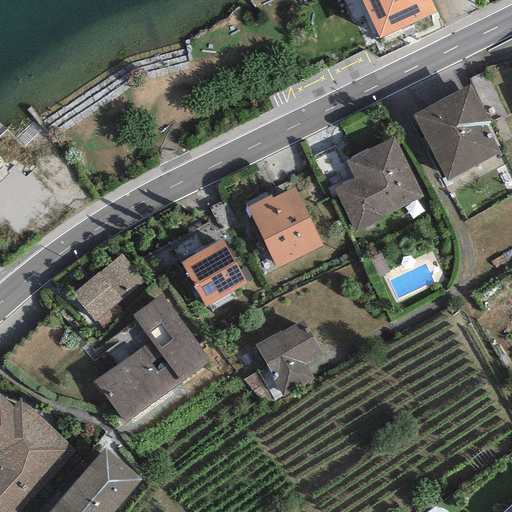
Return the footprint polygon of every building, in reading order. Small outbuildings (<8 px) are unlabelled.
[(436,12),(430,0),(360,0),(379,39),(436,12)] [(466,87),(413,114),(447,181),(500,154),(484,122),(488,120),(470,85),(466,87)] [(334,190),(355,234),(384,220),(383,216),(422,197),(394,138),(354,157),(345,161),(354,180),(334,190)] [(56,191),(36,168),(24,178),(14,166),(7,172),(2,167),(0,169),(0,230),(10,242),(46,210),(41,204),(56,191)] [(322,246),(294,188),(272,199),(270,195),(246,207),(248,210),(275,268),(322,246)] [(205,307),(246,283),(220,240),(180,263),(205,307)] [(95,322),(144,282),(122,254),(72,293),(95,322)] [(209,360),(161,293),(132,314),(151,341),(93,382),(122,422),(209,360)] [(280,330),(254,345),(274,379),(272,380),(282,398),(313,379),(305,364),(322,354),(302,320),(281,332),(280,330)] [(274,402),(256,371),(243,380),(265,407),(274,402)] [(73,450),(20,398),(13,407),(0,395),(0,511),(24,511),(22,510),(73,450)] [(112,511),(140,479),(104,448),(50,511),(112,511)]
